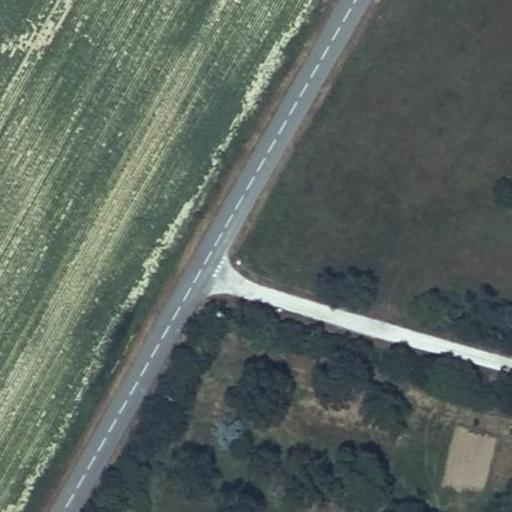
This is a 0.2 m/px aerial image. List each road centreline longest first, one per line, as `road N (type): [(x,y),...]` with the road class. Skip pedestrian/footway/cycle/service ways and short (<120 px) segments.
road 1 (tertiary): [(64,511),(355,0)]
road 2 (track): [(511,359),(202,267)]
